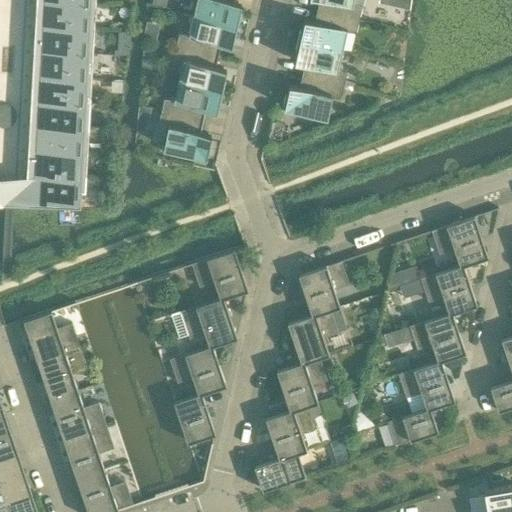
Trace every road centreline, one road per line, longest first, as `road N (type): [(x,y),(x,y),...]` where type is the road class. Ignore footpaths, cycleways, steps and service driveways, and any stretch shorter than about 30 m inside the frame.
road 1 (residential): [(287,258),(267,239),(241,163),(280,0)]
road 2 (residential): [(224,498),(269,278),(287,258)]
road 3 (residential): [(287,258),(511,183)]
road 4 (residential): [(66,511),(5,336)]
road 5 (residential): [(474,403),(511,256)]
